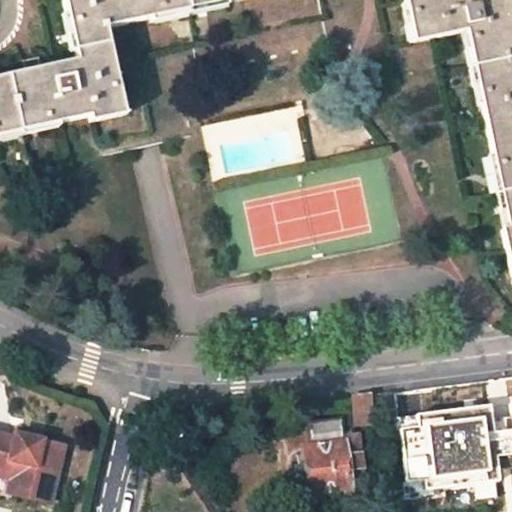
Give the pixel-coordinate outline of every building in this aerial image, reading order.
[(62,0),(69,32),(82,29),(86,48),(73,51),(76,64),(0,79),(0,136),(5,135),(2,124),(19,120),(37,116),(39,128),(89,117),(91,122),(95,122),(109,119),(105,102),(118,98),(103,29),(168,15),(165,3),(179,0),(200,0),(202,7),(236,0),(62,0)] [(188,135),(176,77),(409,25),(408,22),(403,0),(236,0),(202,7),(186,11),(168,15),(103,29),(118,98),(122,116),(109,119),(95,122),(102,154),(188,135)] [(168,15),(186,11),(182,0),(179,0),(165,3),(168,15)] [(182,0),(186,11),(202,7),(200,0),(182,0)] [(511,0),(403,0),(408,22),(420,20),(424,39),(464,30),(495,177),(508,174),(511,191),(511,194),(511,208),(502,210),(506,229),(500,231),(509,268),(511,267),(511,0)] [(413,41),(424,39),(420,20),(408,22),(409,25),(413,41)] [(69,32),(73,51),(86,48),(82,29),(69,32)] [(118,98),(105,102),(109,119),(122,116),(118,98)] [(22,132),(39,128),(37,116),(19,120),(22,132)] [(5,135),(22,132),(19,120),(2,124),(5,135)] [(508,174),(495,177),(499,194),(511,191),(508,174)] [(499,194),(502,210),(511,208),(511,194),(511,191),(499,194)] [(354,395),(355,424),(373,423),(372,393),(354,395)] [(491,407),(418,416),(419,429),(401,431),(409,494),(500,482),(498,458),(506,457),(511,456),(511,405),(511,409),(511,432),(504,433),(495,434),(491,407)] [(309,495),(363,487),(357,435),(343,437),(341,420),(303,424),(306,446),(303,446),(305,463),(294,464),(296,479),(307,479),(309,495)] [(35,441),(34,446),(0,437),(0,472),(18,477),(17,484),(13,498),(49,507),(63,447),(35,441)] [(18,477),(0,472),(0,479),(17,484),(18,477)] [(413,511),(490,511),(490,498),(413,503),(413,511)]
